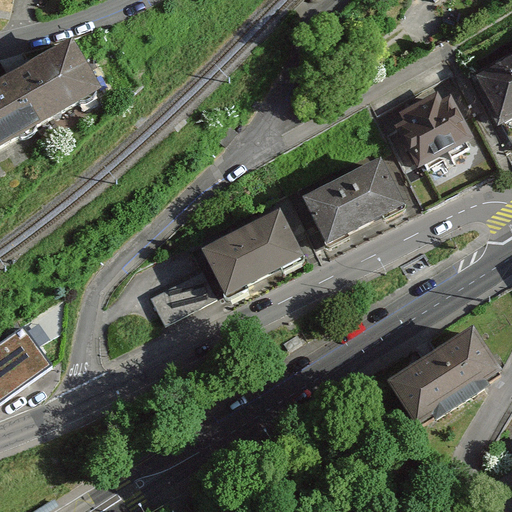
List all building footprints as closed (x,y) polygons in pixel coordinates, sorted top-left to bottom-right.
[(0,81),(0,148),(102,88),(72,38),(0,81)] [(511,51),(470,75),(504,133),(511,128),(511,51)] [(399,114),(427,169),(477,143),(449,88),(399,114)] [(304,197),(332,253),(411,214),(383,158),(304,197)] [(205,245),(228,296),(306,261),(283,210),(205,245)] [(155,296),(169,328),(221,306),(207,274),(155,296)] [(391,378),(421,425),(505,374),(476,327),(391,378)] [(0,351),(0,409),(55,371),(27,333),(0,351)]
